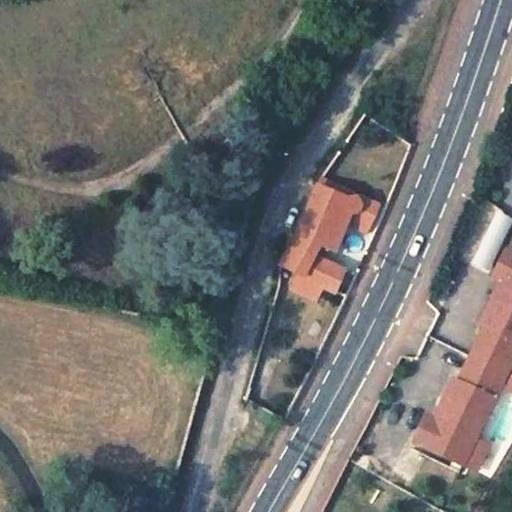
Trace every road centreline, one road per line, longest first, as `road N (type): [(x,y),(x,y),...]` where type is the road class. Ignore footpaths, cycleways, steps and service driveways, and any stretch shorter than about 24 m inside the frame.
road 1 (secondary): [(256,511),(384,299),(495,0)]
road 2 (residential): [(418,0),(303,157),(260,262),(197,511)]
